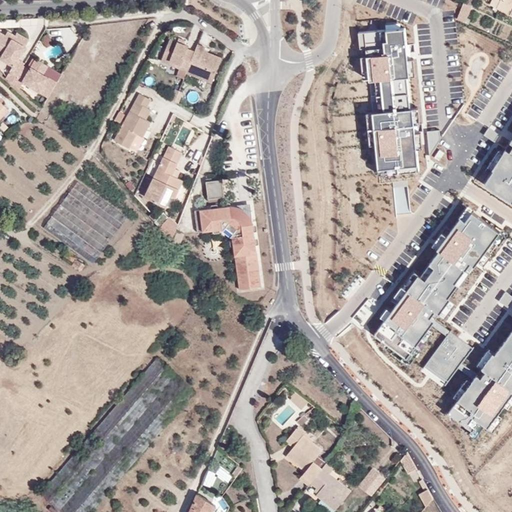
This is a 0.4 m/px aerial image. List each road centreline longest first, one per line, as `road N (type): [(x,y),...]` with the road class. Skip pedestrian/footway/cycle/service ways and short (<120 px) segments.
road 1 (residential): [(447,511),(415,445),(284,293)]
road 2 (residential): [(182,511),(284,293)]
road 3 (residential): [(284,293),(269,56)]
road 4 (residential): [(284,293),(285,316),(239,417),(257,436),(271,511)]
